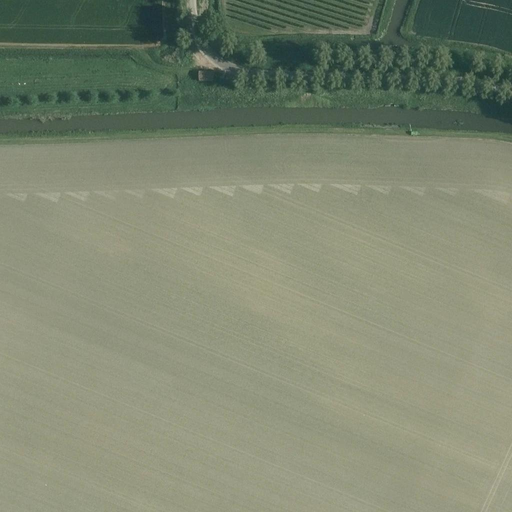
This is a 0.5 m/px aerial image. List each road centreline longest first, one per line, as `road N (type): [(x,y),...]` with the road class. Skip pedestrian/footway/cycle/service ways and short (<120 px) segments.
road 1 (tertiary): [(511,94),(448,79),(238,72),(207,55),(193,33),(189,0)]
road 2 (track): [(0,83),(165,84),(207,55)]
